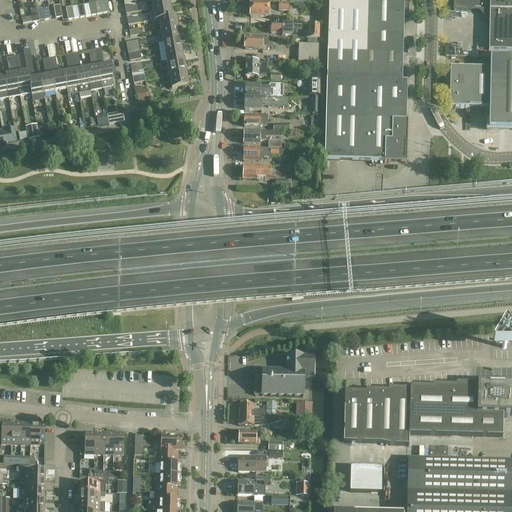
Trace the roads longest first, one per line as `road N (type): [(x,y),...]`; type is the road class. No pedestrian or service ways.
road 1 (motorway): [(0,310),(511,262)]
road 2 (motorway): [(511,220),(0,268)]
road 3 (motorway): [(217,329),(268,313),(511,284)]
road 4 (motorway): [(511,196),(221,221)]
road 5 (unclassified): [(429,0),(434,111),(467,150),(511,157)]
road 6 (residential): [(127,107),(112,19),(1,36)]
road 7 (motorway): [(189,208),(0,230)]
road 8 (motorway): [(0,346),(188,332)]
road 9 (residential): [(61,416),(206,424)]
road 10 (tertiary): [(189,208),(188,332)]
